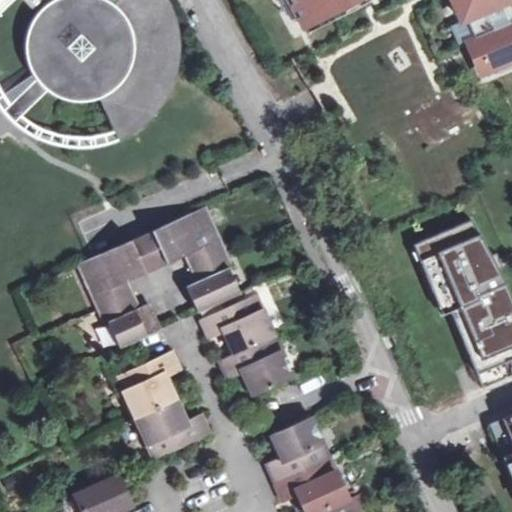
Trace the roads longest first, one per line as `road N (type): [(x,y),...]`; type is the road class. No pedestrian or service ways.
road 1 (residential): [(379,367),(200,0)]
road 2 (residential): [(379,367),(236,425)]
road 3 (residential): [(167,511),(154,478),(244,444)]
road 4 (residential): [(236,425),(187,314)]
